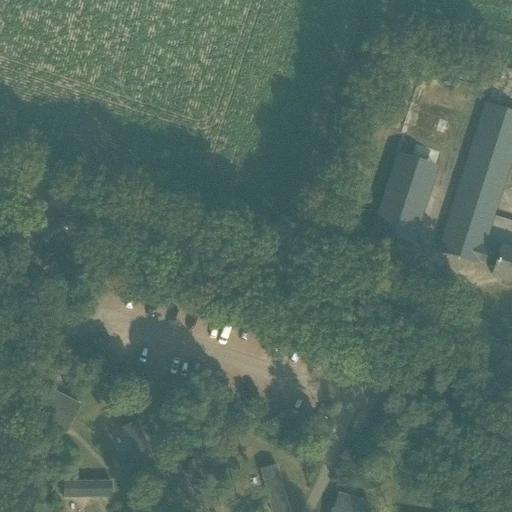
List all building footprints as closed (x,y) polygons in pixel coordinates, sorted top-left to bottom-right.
[(492,277),(511,283),(511,252),(483,244),(511,152),(511,114),(485,106),(445,234),(439,253),(477,265),(478,262),(495,268),(492,277)] [(371,180),(356,227),(412,244),(427,198),(371,180)] [(121,427),(131,461),(150,455),(140,421),(121,427)] [(186,475),(202,483),(208,471),(192,463),(186,475)] [(258,468),(264,511),(287,511),(279,465),(258,468)] [(80,497),(112,496),(111,479),(79,480),(80,497)] [(331,511),(367,511),(370,501),(337,492),(331,511)]
